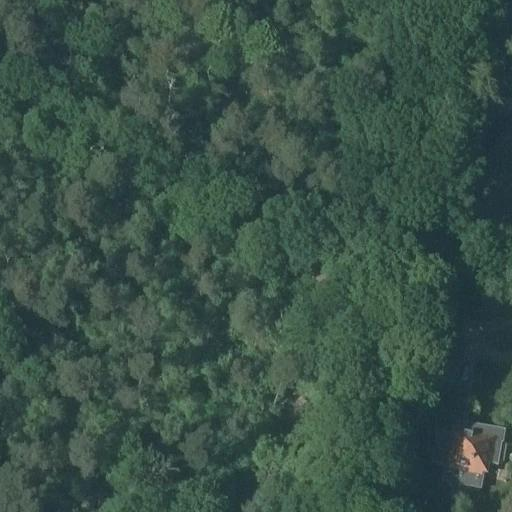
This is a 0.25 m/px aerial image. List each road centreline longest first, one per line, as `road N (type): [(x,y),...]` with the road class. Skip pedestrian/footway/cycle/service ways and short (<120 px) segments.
road 1 (track): [(382,308),(0,97)]
road 2 (track): [(430,0),(382,308)]
road 3 (track): [(382,308),(350,511)]
